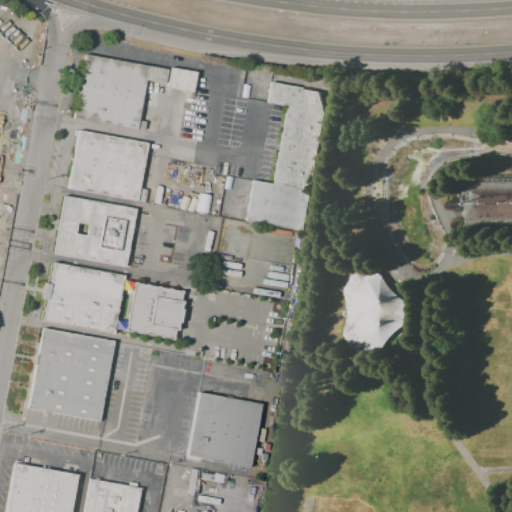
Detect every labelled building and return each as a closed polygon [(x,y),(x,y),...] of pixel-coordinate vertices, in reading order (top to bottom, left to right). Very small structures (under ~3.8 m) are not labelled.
[(0,67),(7,69),(14,24),(0,22),(0,67)] [(83,55),(71,118),(135,130),(144,81),(164,84),(166,70),(83,55)] [(268,70),(243,68),(240,97),(265,99),(268,70)] [(168,69),(165,87),(191,92),(195,74),(168,69)] [(269,83),(321,92),(326,113),(305,233),(244,222),(251,181),(271,185),(285,107),(265,103),(269,83)] [(76,132),(66,189),(134,202),(145,144),(76,132)] [(62,196),(51,254),(123,267),(134,209),(62,196)] [(53,263),(49,284),(44,283),(41,299),(46,300),(42,322),(111,335),(122,276),(53,263)] [(355,359),(385,356),(383,331),(409,328),(406,300),(390,301),(386,263),(345,267),(355,359)] [(133,283),(124,332),(172,341),(181,292),(133,283)] [(40,329),(26,410),(97,422),(111,342),(40,329)] [(197,393),(185,456),(248,467),(259,404),(197,393)] [(12,464),(3,511),(69,511),(76,475),(12,464)] [(88,479),(82,511),(134,511),(139,488),(88,479)]
